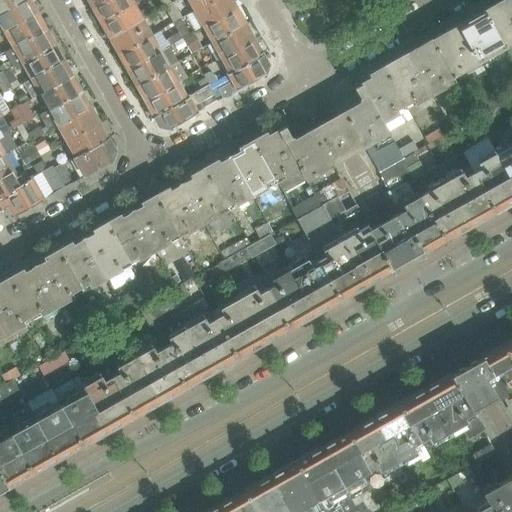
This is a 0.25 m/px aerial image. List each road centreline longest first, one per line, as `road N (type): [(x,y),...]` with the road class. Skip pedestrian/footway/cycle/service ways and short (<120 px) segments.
road 1 (tertiary): [(426,294),(24,511)]
road 2 (tertiary): [(123,511),(446,329)]
road 3 (residential): [(307,79),(426,294)]
road 4 (residential): [(59,0),(153,166)]
road 5 (residential): [(153,166),(307,79)]
road 6 (residential): [(0,253),(153,166)]
road 7 (residential): [(307,79),(447,0)]
road 8 (residential): [(446,329),(511,445)]
